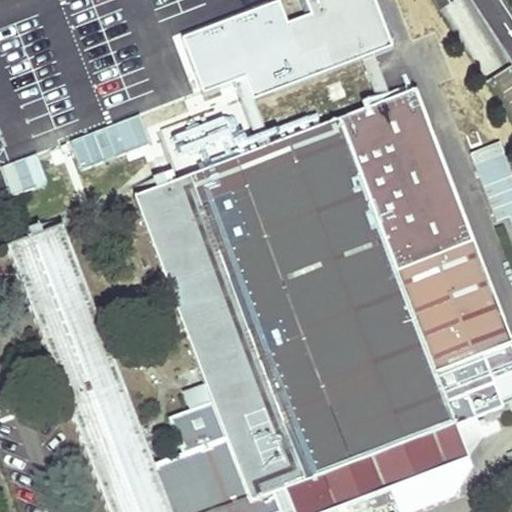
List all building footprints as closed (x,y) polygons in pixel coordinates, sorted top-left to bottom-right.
[(181,456),(153,467),(60,226),(5,247),(106,511),(280,511),(274,493),(283,490),(291,511),(326,511),(467,458),(454,424),(445,403),(465,395),(474,417),(474,418),(503,407),(492,379),(511,371),(511,349),(413,91),(132,199),(204,384),(210,399),(210,401),(167,418),(181,456)] [(511,174),(501,141),(470,151),(494,223),(510,217),(511,223),(511,174)] [(3,166),(9,196),(34,190),(27,161),(3,166)] [(204,384),(183,393),(188,407),(210,399),(204,384)] [(474,417),(465,395),(445,403),(454,424),(474,417)]
